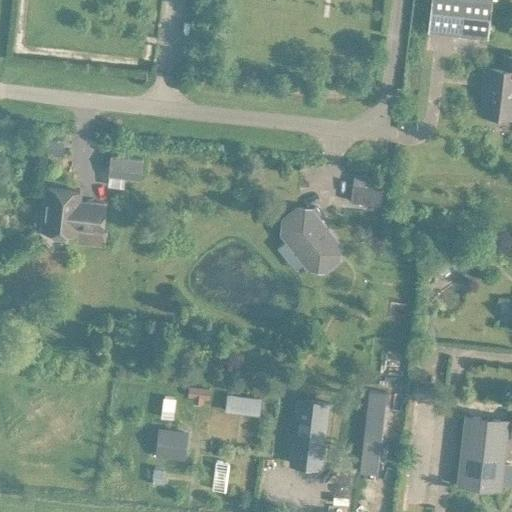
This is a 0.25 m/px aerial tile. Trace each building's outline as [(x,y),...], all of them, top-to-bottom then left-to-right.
[(464,3),(459,44),(490,48),(495,7),(464,3)] [(483,123),(511,126),(511,64),(506,64),(505,77),(487,75),(485,94),(487,94),(483,123)] [(111,181),(143,184),(145,168),(113,165),(111,181)] [(355,194),(353,210),(383,213),(384,197),(355,194)] [(107,213),(82,210),(83,201),(50,197),(45,240),(53,241),(53,244),(55,247),(66,248),(69,246),(69,242),(78,243),(78,236),(104,240),(107,213)] [(314,277),(326,278),(339,267),(341,255),(313,220),(301,219),(287,229),(286,241),(314,277)] [(372,400),(362,482),(379,484),(389,402),(372,400)] [(299,408),(292,472),(324,476),(331,412),(299,408)] [(472,425),(464,492),(499,496),(506,440),(511,441),(511,432),(507,432),(507,430),(472,425)]
